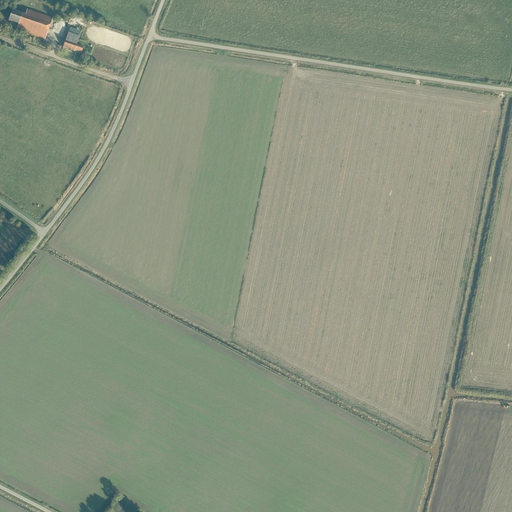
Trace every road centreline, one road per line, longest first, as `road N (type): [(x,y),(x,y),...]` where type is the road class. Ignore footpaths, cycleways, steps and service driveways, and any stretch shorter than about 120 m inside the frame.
road 1 (track): [(150,35),(511,89)]
road 2 (unclassified): [(45,232),(102,153),(130,83)]
road 3 (residential): [(0,38),(130,83)]
